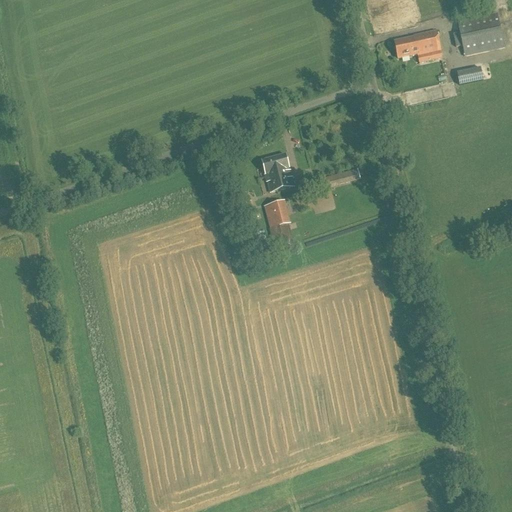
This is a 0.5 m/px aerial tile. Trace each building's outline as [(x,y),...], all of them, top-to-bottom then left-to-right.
[(505,49),(497,14),(457,22),(459,34),(453,35),(456,48),(462,47),(464,58),(505,49)] [(440,52),(436,32),(413,37),(414,38),(394,42),(398,59),(418,55),(418,56),(417,57),(419,64),(442,59),(440,52)] [(461,77),(462,84),(487,81),(486,74),(461,77)] [(289,171),(285,155),(262,161),(265,175),(264,176),(269,194),(295,188),(291,170),(289,171)] [(307,194),(360,180),(357,170),(304,184),(307,194)] [(244,225),(259,219),(248,193),(233,199),(244,225)] [(274,251),(294,245),(294,244),(289,225),(290,225),(285,202),(264,207),(271,229),(269,230),(272,243),(274,251)]
